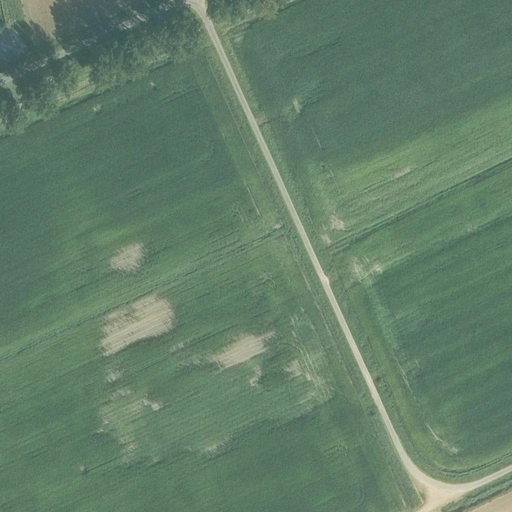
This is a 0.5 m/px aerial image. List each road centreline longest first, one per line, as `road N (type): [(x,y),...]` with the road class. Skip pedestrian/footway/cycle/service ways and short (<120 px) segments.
road 1 (unclassified): [(429,500),(197,0)]
road 2 (unclassified): [(0,76),(171,0)]
